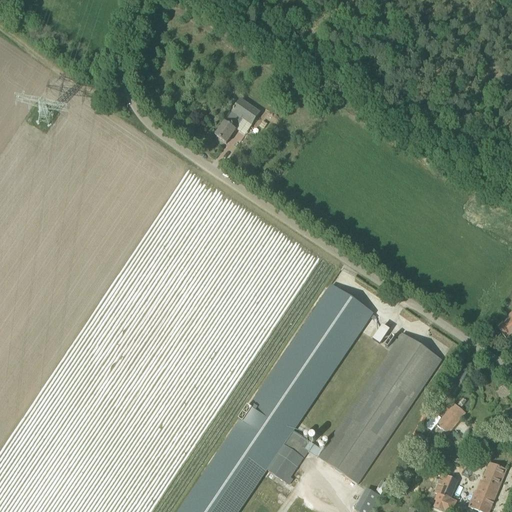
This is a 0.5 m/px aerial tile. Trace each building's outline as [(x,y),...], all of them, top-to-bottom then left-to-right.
[(215,137),(226,145),(236,131),(243,120),(252,126),(260,115),(240,101),(215,137)] [(332,287),(250,409),(248,408),(239,421),(240,423),(180,511),(238,511),(284,446),(285,447),(268,472),(287,484),(303,460),(308,452),(313,445),(294,433),(293,432),(373,314),(332,287)] [(506,338),(511,333),(511,313),(496,325),(506,338)] [(372,317),(362,332),(379,343),(389,328),(372,317)] [(403,336),(323,452),(319,459),(357,485),(441,362),(441,361),(403,336)] [(460,420),(465,414),(455,405),(450,411),(443,419),(437,426),(448,435),(460,420)] [(468,508),(477,511),(489,511),(506,471),(489,464),(482,482),(480,481),(476,493),(475,493),(468,508)] [(435,494),(438,495),(435,501),(437,502),(434,507),(444,511),(452,511),(454,509),(447,506),(458,482),(443,475),(435,494)] [(355,511),(373,511),(381,498),(367,490),(355,511)]
